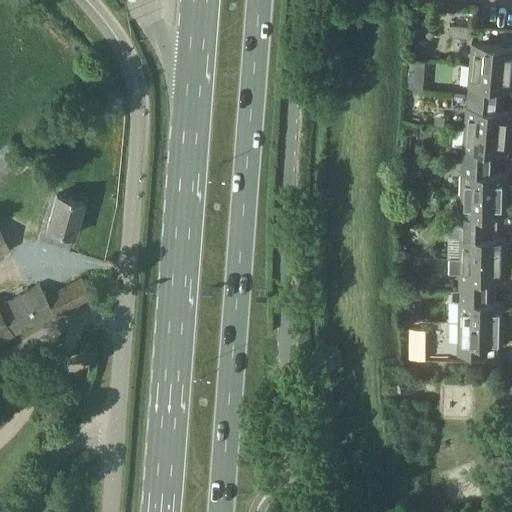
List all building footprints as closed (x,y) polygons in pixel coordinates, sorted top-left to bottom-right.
[(473,38),(474,26),(450,24),(449,36),(473,38)] [(511,46),(472,43),(470,64),(511,68),(511,46)] [(410,75),(424,76),(425,62),(411,61),(410,75)] [(504,100),(505,89),(511,89),(511,68),(470,64),(469,86),(467,96),(472,96),(472,97),(496,99),(504,100)] [(465,128),(510,132),(511,110),(495,109),(496,99),(472,97),(472,96),(467,96),(467,106),(466,106),(464,128),(465,128)] [(417,135),(418,127),(409,126),(408,135),(417,135)] [(491,162),(499,163),(499,152),(508,153),(510,132),(465,128),(464,128),(461,161),(467,161),(491,162)] [(0,179),(26,162),(11,141),(0,148),(0,179)] [(491,162),(467,161),(461,161),(460,194),(461,194),(507,195),(507,173),(499,173),(499,163),(491,162)] [(61,232),(74,235),(83,202),(56,194),(47,228),(48,228),(46,234),(59,238),(61,232)] [(453,225),(465,226),(489,226),(490,216),(506,216),(507,195),(461,194),(460,194),(460,215),(454,215),(453,225)] [(489,237),(489,226),(465,226),(453,225),(453,236),(460,236),(460,259),(505,259),(506,237),(489,237)] [(0,254),(10,249),(0,229),(0,254)] [(464,290),(488,290),(488,280),(505,280),(505,259),(460,259),(450,258),(450,273),(460,273),(460,279),(464,279),(464,290)] [(56,315),(57,315),(91,297),(82,277),(46,295),(40,284),(0,304),(0,341),(55,312),(56,315)] [(488,301),(488,290),(464,290),(452,289),(452,300),(459,301),(459,322),(504,323),(504,301),(488,301)] [(407,320),(420,320),(420,311),(407,311),(407,320)] [(463,355),(487,355),(487,344),(503,344),(504,323),(459,322),(458,343),(463,343),(463,355)]
